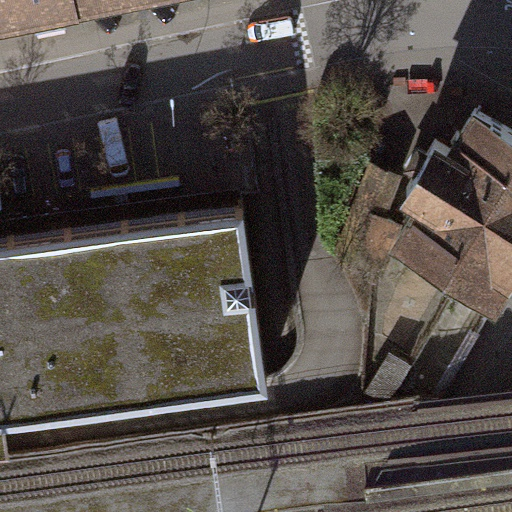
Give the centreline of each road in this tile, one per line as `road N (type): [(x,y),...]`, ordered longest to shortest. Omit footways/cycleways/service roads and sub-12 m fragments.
road 1 (residential): [(290,40),(0,102)]
road 2 (residential): [(511,4),(290,40)]
